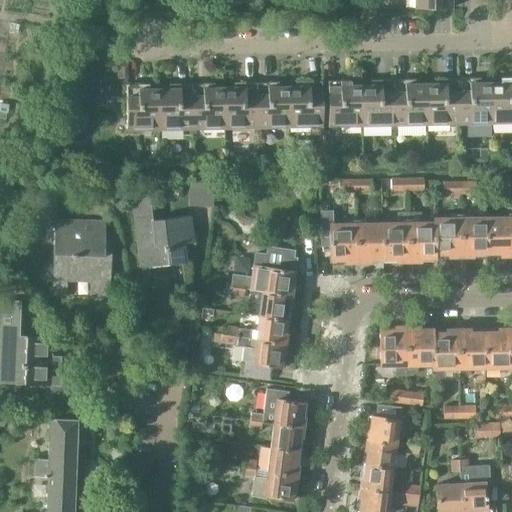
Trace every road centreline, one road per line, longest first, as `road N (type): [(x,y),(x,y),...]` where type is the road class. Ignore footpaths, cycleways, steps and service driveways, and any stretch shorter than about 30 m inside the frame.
road 1 (residential): [(325,511),(347,335),(359,307),(385,294),(511,293)]
road 2 (residential): [(476,40),(145,44)]
road 3 (residential): [(160,511),(174,376)]
